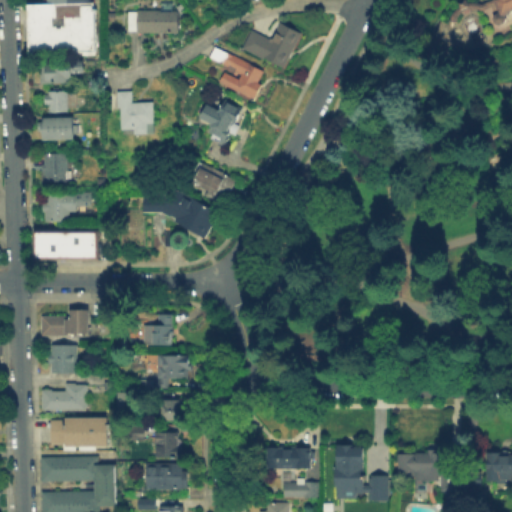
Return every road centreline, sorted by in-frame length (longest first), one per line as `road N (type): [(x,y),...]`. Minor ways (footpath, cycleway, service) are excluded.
road 1 (residential): [(6,0),(23,511)]
road 2 (residential): [(362,10),(221,279)]
road 3 (residential): [(103,73),(151,67),(232,18),(268,6),(321,2),(362,10)]
road 4 (residential): [(242,378),(272,385),(511,386)]
road 5 (residential): [(0,278),(221,279)]
road 6 (residential): [(242,378),(223,422),(223,511)]
